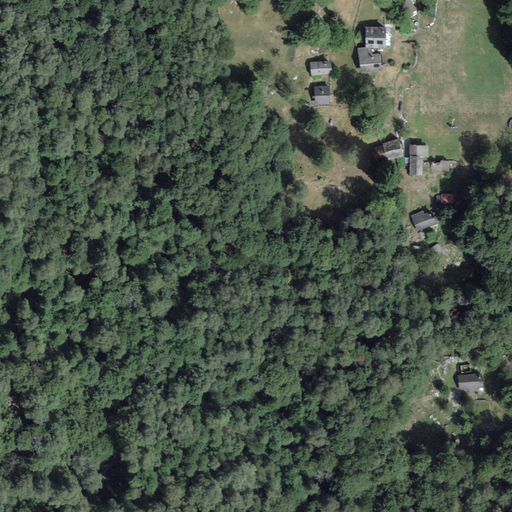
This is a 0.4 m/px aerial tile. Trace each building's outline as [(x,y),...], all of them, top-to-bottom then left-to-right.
[(365,47),(358,48),(362,73),(382,70),(380,52),(372,53),(371,46),(385,47),(386,26),(366,26),(365,47)] [(330,60),(311,62),(312,75),(331,73),(330,60)] [(330,85),(314,86),(315,104),(331,104),(330,85)] [(382,145),(371,148),(375,161),(403,154),(399,138),(381,142),(382,145)] [(428,144),(409,144),(408,174),(422,175),(422,156),(428,156),(428,144)] [(441,163),(432,162),(431,170),(449,172),(450,161),(441,160),(441,163)] [(453,194),(441,194),(441,205),(453,205),(453,194)] [(424,211),(411,217),(418,233),(438,224),(431,210),(424,213),(424,211)] [(482,374),(465,375),(466,389),(483,387),(482,374)]
